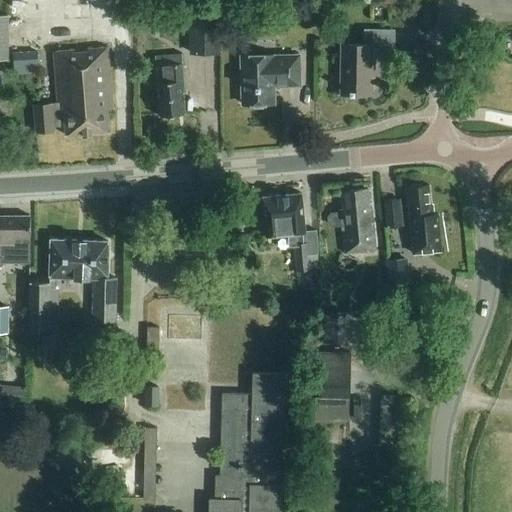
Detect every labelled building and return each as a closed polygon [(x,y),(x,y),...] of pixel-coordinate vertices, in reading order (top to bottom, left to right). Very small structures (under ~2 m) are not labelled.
[(220,54),(219,5),(189,5),(190,54),(220,54)] [(394,31),(365,30),(364,45),(342,45),(341,94),(350,94),(350,95),(354,95),(354,94),(371,95),(371,68),(373,68),(374,56),(393,56),(394,31)] [(53,52),(57,104),(34,106),(36,132),(54,131),(53,127),(64,126),(65,136),(83,134),(83,135),(91,135),(91,134),(109,132),(107,110),(112,109),(107,50),(91,52),(91,50),(53,52)] [(22,70),(44,69),(43,54),(21,55),(22,70)] [(154,56),(155,66),(183,64),(182,54),(154,56)] [(300,87),(299,56),(273,56),(241,56),(242,104),(274,104),(274,88),(300,87)] [(159,117),(185,114),(183,94),(185,93),(183,64),(155,66),(159,117)] [(438,214),(434,215),(433,205),(431,205),(429,186),(422,186),(420,184),(414,185),(412,188),(407,188),(414,255),(442,252),(438,214)] [(367,189),(342,192),(344,210),(341,211),(341,212),(330,213),(327,217),(328,224),(332,228),(342,227),(345,254),(376,251),(371,208),(368,208),(367,189)] [(265,236),(288,234),(289,246),(294,246),(296,271),(310,270),(309,255),(317,255),(316,231),(305,232),(301,194),(262,197),(265,236)] [(403,227),(400,199),(383,200),(385,228),(403,227)] [(30,216),(0,216),(0,247),(1,247),(1,263),(29,263),(29,243),(30,243),(30,216)] [(51,240),(49,277),(49,284),(30,283),(29,332),(58,333),(59,288),(56,288),(56,277),(94,279),(92,322),(116,322),(117,279),(107,279),(108,242),(51,240)] [(410,284),(407,258),(385,261),(388,286),(410,284)] [(0,334),(10,334),(10,307),(0,307),(0,334)] [(322,320),(323,352),(350,352),(350,320),(322,320)] [(321,404),(349,404),(349,370),(321,370),(321,404)] [(209,499),(208,511),(281,511),(282,485),(280,485),(280,462),(283,462),(285,374),(253,373),(252,394),(222,394),(220,468),(226,469),(226,476),(215,476),(215,499),(209,499)] [(0,400),(23,403),(25,387),(0,384),(0,400)] [(145,387),(145,405),(158,405),(158,387),(145,387)] [(387,390),(385,442),(403,442),(405,391),(387,390)] [(151,426),(150,471),(161,471),(162,426),(151,426)]
